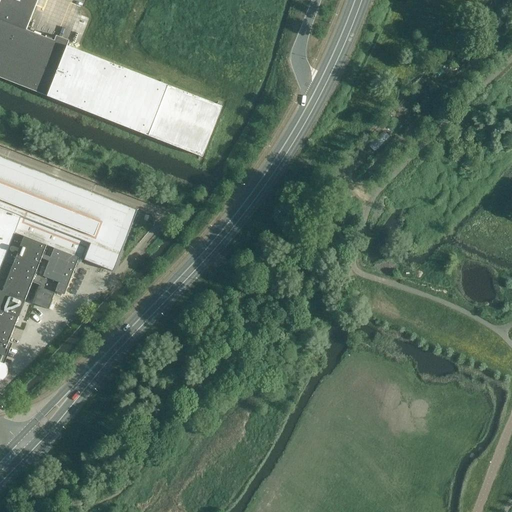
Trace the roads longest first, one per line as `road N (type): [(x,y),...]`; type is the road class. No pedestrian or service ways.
road 1 (secondary): [(311,97),(236,213),(127,330)]
road 2 (secondary): [(0,477),(127,330)]
road 3 (secondary): [(127,330),(0,457)]
